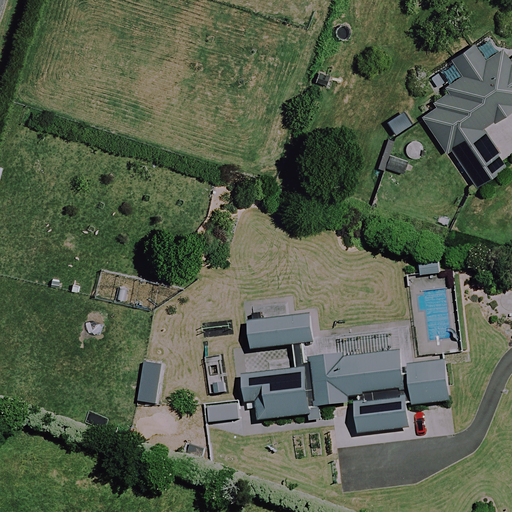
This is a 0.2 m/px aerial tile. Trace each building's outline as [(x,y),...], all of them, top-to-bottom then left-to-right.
[(454,149),(480,188),(511,167),(488,132),(511,115),(511,59),(510,60),(504,50),(490,59),(479,42),(439,68),(451,87),(443,93),(445,96),(435,102),(438,106),(422,117),(446,154),(454,149)] [(417,165),(429,150),(414,138),(402,152),(417,165)] [(446,275),(444,257),(418,260),(421,278),(446,275)] [(315,313),(250,323),(255,353),(320,342),(315,313)] [(312,369),(316,408),(355,405),(357,434),(410,430),(409,409),(456,405),(452,361),(405,365),(404,353),(312,360),(312,369)] [(316,408),(312,369),(257,374),(245,375),(247,404),(259,403),(261,421),(313,417),(313,408),(316,408)]
